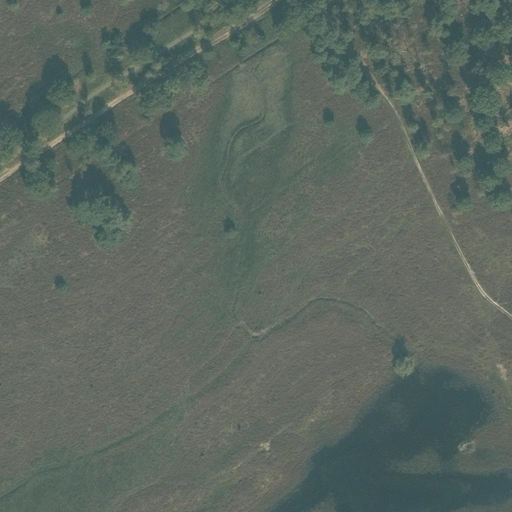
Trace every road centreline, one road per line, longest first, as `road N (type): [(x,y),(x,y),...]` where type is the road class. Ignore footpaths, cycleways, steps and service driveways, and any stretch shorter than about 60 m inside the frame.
road 1 (track): [(311,0),(397,115),(475,285),(511,318)]
road 2 (track): [(273,0),(0,175)]
